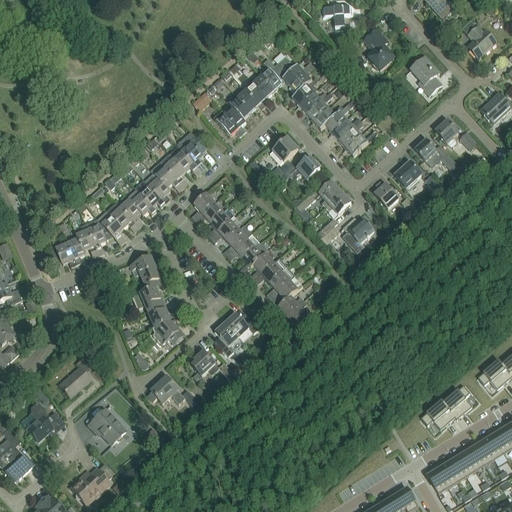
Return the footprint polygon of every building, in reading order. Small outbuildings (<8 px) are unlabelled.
[(423,0),(443,23),(459,9),(454,4),(455,3),(453,1),(453,2),(451,0),(423,0)] [(342,4),(335,5),(335,10),(323,11),(323,20),(334,19),(336,33),(346,32),(344,18),(353,18),(352,9),(343,10),(342,4)] [(484,35),(478,29),(468,38),(476,46),(470,51),(468,49),(468,50),(478,62),(496,46),(486,34),(484,35)] [(380,73),(395,60),(384,48),(388,44),(377,32),(364,43),(373,54),(368,59),(380,73)] [(252,54),(248,58),(254,65),(259,61),(252,54)] [(281,84),(283,82),(296,70),(286,59),(275,69),(269,61),(264,66),(266,69),(281,84)] [(243,60),(238,65),(242,69),(247,64),(243,60)] [(419,86),(429,98),(442,87),(435,80),(437,78),(433,74),(436,72),(425,60),(411,73),(421,84),(419,86)] [(290,89),(312,70),(314,68),(311,64),(302,73),(298,68),(299,68),(298,67),(296,70),(283,82),(290,89)] [(236,66),(230,71),(231,71),(234,75),(240,71),(236,66)] [(293,102),(313,84),(308,79),(317,71),(314,68),(312,70),(290,89),(294,94),(291,97),(291,99),(292,101),(293,102),(293,101),(293,102)] [(283,87),(281,84),(266,69),(263,72),(265,74),(261,79),(274,94),(282,87),(283,87)] [(267,101),(274,94),(261,79),(257,82),(255,80),(251,83),(267,101)] [(300,109),(315,95),(310,91),(318,84),(315,82),(313,84),(293,102),(300,109)] [(267,101),(251,83),(248,86),(250,88),(245,93),(259,108),(262,112),(266,109),(262,105),(267,101)] [(212,88),(208,92),(211,96),(216,92),(212,88)] [(338,99),(344,95),(339,88),(333,92),(338,99)] [(251,115),(259,108),(245,93),(241,97),(239,94),(235,97),(251,115)] [(307,116),(325,100),(322,97),(319,100),(315,95),(300,109),(307,116)] [(251,115),(235,97),(237,100),(233,104),(231,101),(227,104),(230,107),(243,122),(244,122),(251,115)] [(314,124),(329,111),(325,106),(331,101),(328,97),(325,100),(307,116),(314,124)] [(494,126),(511,110),(499,97),(493,102),(494,103),(491,106),(490,105),(482,113),(494,126)] [(247,125),(244,122),(243,122),(230,107),(227,110),(229,112),(225,116),(225,117),(243,137),(246,134),(242,129),(246,125),(247,125)] [(332,136),(347,122),(343,118),(351,111),(348,107),(343,112),(325,128),(332,136)] [(325,128),(343,112),(340,109),(333,115),(329,111),(314,124),(321,132),(320,132),(321,133),(325,128)] [(243,137),(225,117),(225,116),(223,114),(214,121),(231,139),(235,135),(240,140),(243,137)] [(339,144),(361,124),(358,121),(351,127),(347,122),(332,136),(339,144)] [(346,151),(361,138),(357,133),(364,127),(361,124),(339,144),(346,151)] [(436,134),(447,146),(449,148),(451,149),(453,149),(456,146),(456,144),(455,142),(453,140),(458,136),(448,124),(436,134)] [(360,153),(378,137),(375,133),(365,142),(361,138),(346,151),(353,159),(353,160),(358,155),(359,156),(361,154),(360,153)] [(206,152),(192,136),(178,149),(201,174),(205,171),(202,167),(202,166),(201,166),(199,163),(203,159),(201,157),(206,152)] [(467,136),(461,142),(471,153),(477,147),(467,136)] [(298,152),(288,140),(282,145),(280,147),(270,156),(281,168),(298,152)] [(154,142),(148,147),(152,151),(158,146),(154,142)] [(440,158),(437,155),(427,143),(426,144),(424,143),(421,147),(421,148),(417,151),(416,150),(417,151),(415,153),(426,165),(431,160),(432,160),(434,161),(438,157),(439,158),(440,158)] [(201,174),(178,149),(169,157),(174,162),(185,175),(190,171),(193,174),(192,174),(193,175),(193,174),(197,178),(201,174)] [(458,168),(446,155),(440,160),(452,174),(458,168)] [(292,176),(297,181),(302,176),(308,182),(320,171),(310,160),(292,176)] [(185,175),(174,162),(165,170),(183,191),(188,187),(184,183),(184,182),(181,179),(185,175)] [(128,165),(124,169),(129,174),(132,170),(128,165)] [(422,178),(410,165),(408,167),(407,166),(409,168),(406,171),(405,170),(395,178),(407,191),(422,178)] [(183,191),(165,170),(164,171),(159,166),(150,174),(158,182),(167,191),(168,191),(172,187),(175,190),(175,191),(175,190),(179,194),(183,191)] [(271,187),(273,185),(284,175),(278,169),(265,181),(271,187)] [(119,174),(111,182),(116,186),(123,179),(119,174)] [(288,180),(284,175),(273,185),(282,194),(286,191),(282,186),(288,180)] [(431,179),(426,184),(439,199),(444,194),(431,179)] [(171,194),(168,191),(167,191),(158,182),(150,189),(166,207),(170,203),(168,201),(166,201),(165,199),(171,194)] [(322,206),(326,210),(342,195),(332,185),(319,197),(325,203),(322,206)] [(399,202),(391,192),(389,193),(387,191),(388,190),(389,190),(386,187),(384,189),(381,186),(378,189),(377,188),(377,189),(380,192),(375,197),(388,211),(399,202)] [(166,207),(150,189),(141,198),(153,210),(158,205),(159,207),(160,209),(159,209),(161,211),(166,207)] [(157,215),(153,210),(141,198),(140,198),(136,193),(127,201),(129,203),(141,216),(144,219),(149,213),(150,215),(151,217),(152,219),(157,215)] [(351,206),(342,195),(326,210),(329,214),(333,211),(338,217),(351,206)] [(203,217),(215,206),(207,197),(194,208),(203,217)] [(296,210),(301,215),(316,202),(311,197),(296,210)] [(411,215),(416,211),(407,201),(402,205),(411,215)] [(136,220),(141,216),(129,203),(120,211),(139,231),(143,227),(139,223),(140,223),(139,222),(139,223),(136,220)] [(139,231),(120,211),(116,205),(107,213),(123,232),(128,227),(131,230),(130,231),(131,231),(135,235),(139,231)] [(211,226),(223,215),(215,206),(203,217),(211,226)] [(427,209),(421,214),(426,220),(432,214),(427,209)] [(123,232),(107,213),(97,222),(96,222),(102,236),(108,234),(114,240),(117,243),(117,244),(117,243),(121,247),(125,243),(122,239),(121,239),(119,236),(123,232)] [(195,224),(200,219),(197,215),(192,220),(195,224)] [(219,235),(231,223),(223,215),(211,226),(219,235)] [(204,223),(200,219),(195,224),(199,228),(204,223)] [(325,238),(335,229),(338,226),(333,221),(321,233),(325,238)] [(106,243),(114,240),(108,234),(102,236),(96,222),(86,227),(99,258),(104,256),(102,251),(102,250),(100,247),(106,244),(106,243)] [(374,235),(364,223),(360,226),(358,228),(353,222),(343,231),(347,235),(342,239),(343,240),(343,239),(357,255),(363,250),(361,247),(367,241),(368,242),(369,241),(368,240),(374,235)] [(227,244),(239,232),(231,223),(219,235),(217,237),(211,242),(215,246),(222,239),(227,244)] [(65,225),(59,228),(62,234),(67,232),(65,225)] [(99,258),(86,227),(81,229),(83,235),(77,238),(79,242),(79,241),(84,254),(90,251),(92,255),(91,255),(91,256),(92,255),(94,260),(99,258)] [(235,253),(252,237),(244,228),(239,232),(227,244),(231,249),(224,255),(227,259),(233,255),(235,253)] [(340,235),(335,229),(325,238),(321,242),(326,248),(340,235)] [(211,242),(217,237),(213,233),(208,238),(211,242)] [(243,262),(260,246),(252,237),(235,253),(238,257),(243,262)] [(86,257),(84,254),(79,241),(79,242),(67,246),(76,268),(82,265),(82,263),(81,263),(80,262),(79,260),(86,257)] [(2,246),(7,259),(16,255),(11,242),(2,246)] [(76,268),(67,246),(51,253),(56,264),(61,262),(63,267),(70,264),(71,266),(71,268),(70,268),(71,270),(76,268)] [(253,268),(266,257),(268,254),(260,246),(243,262),(247,267),(240,273),(244,277),(254,268),(253,268)] [(231,263),(236,259),(233,255),(227,259),(231,263)] [(254,284),(274,266),(266,257),(253,268),(254,268),(258,273),(251,280),(254,284)] [(135,280),(141,277),(157,270),(155,264),(154,265),(151,259),(130,268),(135,280)] [(270,286),(287,270),(279,262),(274,266),(254,284),(258,288),(265,281),(270,286)] [(157,270),(141,277),(147,293),(148,294),(156,290),(160,288),(158,283),(161,281),(159,276),(158,277),(156,271),(157,270)] [(275,297),(278,295),(295,279),(287,270),(270,286),(274,291),(267,298),(270,302),(275,297)] [(109,278),(111,283),(113,289),(120,286),(115,275),(109,278)] [(303,289),(295,279),(278,295),(286,303),(286,304),(291,299),(303,289)] [(10,295),(6,287),(0,289),(0,304),(6,302),(8,309),(22,303),(17,292),(10,295)] [(161,301),(156,290),(148,294),(147,293),(134,299),(139,311),(145,308),(148,313),(164,306),(162,301),(161,301)] [(279,301),(275,297),(270,302),(274,305),(279,301)] [(286,319),(304,303),(301,300),(296,304),(291,299),(286,304),(286,303),(278,310),(283,315),(275,322),(279,326),(284,321),(286,319)] [(37,313),(33,303),(25,306),(29,317),(37,313)] [(307,307),(304,303),(286,319),(295,328),(307,317),(302,311),(307,307)] [(167,312),(164,306),(148,313),(155,330),(171,324),(166,312),(167,312)] [(236,316),(226,325),(239,340),(249,331),(254,336),(259,331),(249,320),(244,325),(236,316)] [(288,325),(284,321),(279,326),(282,330),(288,325)] [(7,345),(14,339),(13,338),(15,336),(3,323),(1,325),(0,323),(0,345),(2,348),(6,344),(7,345)] [(179,333),(171,324),(155,330),(153,331),(155,336),(153,338),(163,348),(170,341),(174,346),(184,337),(180,332),(179,333)] [(226,325),(215,335),(220,339),(223,344),(219,348),(229,359),(234,354),(244,345),(239,340),(226,325)] [(11,348),(2,356),(10,364),(19,356),(11,348)] [(10,364),(2,356),(0,354),(0,367),(3,371),(10,364)] [(219,371),(219,370),(218,370),(216,367),(212,363),(213,362),(212,361),(211,362),(204,354),(194,362),(196,365),(192,368),(198,375),(193,379),(197,383),(202,379),(209,373),(212,377),(219,371)] [(511,359),(502,367),(511,379),(511,359)] [(59,388),(70,400),(90,382),(85,376),(91,371),(82,361),(76,366),(80,370),(59,388)] [(499,363),(478,380),(484,388),(490,383),(497,392),(511,379),(502,367),(499,363)] [(232,385),(237,380),(224,365),(219,370),(219,371),(232,385)] [(185,401),(178,393),(178,392),(167,379),(151,394),(152,395),(148,399),(153,404),(157,400),(163,406),(172,398),(173,400),(179,407),(185,401)] [(444,405),(443,405),(456,420),(455,420),(457,422),(472,409),(465,400),(470,396),(464,388),(461,391),(444,405)] [(200,407),(190,396),(185,401),(195,412),(200,407)] [(424,418),(421,421),(428,428),(433,424),(441,433),(455,420),(456,420),(443,405),(444,405),(442,403),(424,418)] [(53,431),(57,428),(62,423),(55,415),(50,419),(37,405),(31,410),(30,417),(21,426),(38,445),(49,435),(53,438),(56,435),(53,431)] [(105,412),(88,428),(95,435),(97,433),(111,447),(126,434),(105,412)] [(511,429),(511,427),(502,433),(511,449),(511,429)] [(8,431),(3,436),(7,441),(13,436),(8,431)] [(511,451),(511,449),(502,433),(492,439),(504,457),(511,451)] [(504,457),(492,439),(483,444),(494,462),(504,457)] [(32,469),(12,447),(7,441),(0,447),(0,469),(3,472),(4,472),(7,475),(4,477),(5,478),(6,476),(15,485),(32,469)] [(494,462),(483,444),(474,450),(485,468),(494,462)] [(485,468),(474,450),(465,455),(476,474),(485,468)] [(476,474),(465,455),(456,461),(467,479),(476,474)] [(92,457),(88,459),(94,469),(99,466),(92,457)] [(467,479),(456,461),(446,467),(458,485),(467,479)] [(458,485),(446,467),(437,473),(448,491),(458,485)] [(97,472),(90,478),(88,476),(86,477),(87,479),(84,482),(82,481),(71,491),(84,505),(101,490),(103,492),(109,486),(97,472)] [(448,491),(437,473),(428,478),(439,497),(448,491)] [(506,484),(500,488),(504,494),(510,490),(506,484)] [(413,511),(418,509),(407,491),(398,497),(406,510),(405,511),(406,511),(413,511)] [(406,510),(398,497),(388,503),(394,511),(403,511),(405,511),(406,510)] [(38,511),(37,511),(62,511),(51,499),(50,501),(48,498),(42,504),(44,506),(43,509),(41,511),(38,511)] [(477,501),(471,504),(474,509),(480,505),(477,501)] [(394,511),(388,503),(379,508),(381,511),(394,511)]
